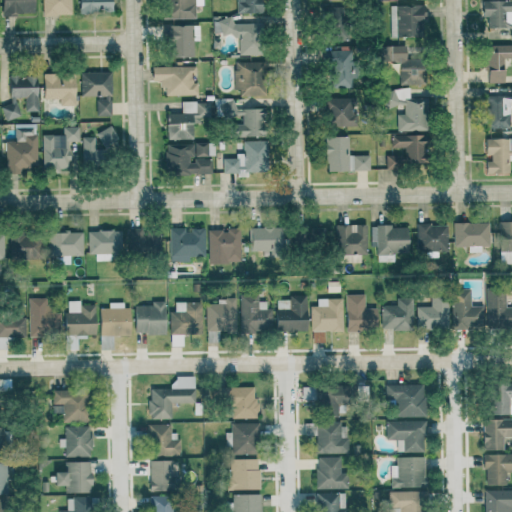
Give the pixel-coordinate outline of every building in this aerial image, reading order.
[(33,14),(32,0),(0,0),(1,15),(33,14)] [(70,15),(70,0),(41,0),(41,15),(70,15)] [(77,0),(78,12),(109,11),(109,0),(77,0)] [(160,0),(161,19),(194,18),(193,0),(160,0)] [(235,0),(236,13),(260,13),(260,0),(235,0)] [(511,0),(489,0),(481,0),(482,17),(487,17),(487,27),(510,27),(510,40),(511,40),(511,0)] [(389,4),(389,37),(422,37),(422,5),(389,4)] [(325,6),(324,40),(347,41),(348,7),(325,6)] [(237,55),(258,54),(258,23),(231,23),(231,19),(211,19),(211,34),(237,34),(237,55)] [(198,25),(162,25),(162,43),(168,43),(168,56),(192,56),(192,41),(198,41),(198,25)] [(485,83),(503,82),(502,58),(511,57),(511,44),(490,45),(490,52),(485,52),(485,83)] [(378,46),(379,61),(394,60),(394,45),(378,46)] [(325,50),(327,86),(349,85),(348,49),(325,50)] [(420,84),(419,58),(397,59),(398,84),(420,84)] [(235,96),(261,95),(260,61),(234,62),(235,96)] [(151,67),(151,80),(161,80),(162,95),(196,95),(195,66),(151,67)] [(110,72),(80,71),(80,95),(110,96),(110,72)] [(74,73),(43,72),(42,98),(59,99),(59,105),(74,106),(74,73)] [(37,111),(36,75),(8,75),(8,97),(24,97),(24,111),(37,111)] [(396,131),(428,130),(426,98),(408,99),(408,89),(382,90),(382,106),(403,106),(403,114),(395,114),(396,131)] [(500,95),(486,95),(485,128),(508,128),(509,115),(500,115),(500,95)] [(349,125),(348,96),(322,97),(323,126),(349,125)] [(263,136),(262,108),(233,109),(233,98),(214,98),(215,116),(241,116),(241,124),(228,124),(228,137),(263,136)] [(109,115),(110,100),(95,99),(95,114),(109,115)] [(166,140),(192,139),(191,124),(199,124),(199,117),(209,117),(208,101),(180,102),(181,113),(165,113),(166,140)] [(5,120),(19,117),(15,103),(1,106),(5,120)] [(78,126),(62,127),(62,134),(41,135),(42,172),(59,172),(59,167),(68,166),(68,141),(78,141),(78,126)] [(35,127),(14,127),(14,141),(4,141),(5,173),(36,172),(35,127)] [(81,133),(82,164),(108,163),(107,143),(114,143),(113,132),(81,133)] [(390,148),(403,147),(404,163),(423,162),(422,134),(390,135),(390,148)] [(324,171),(368,171),(368,155),(347,155),(347,136),(324,136),(324,171)] [(511,137),(485,139),(485,155),(486,155),(487,175),(508,174),(507,155),(511,155),(511,137)] [(222,173),(236,172),(236,177),(246,177),(246,169),(265,169),(265,140),(242,141),(242,156),(222,156),(222,173)] [(213,143),(164,143),(164,174),(210,174),(210,157),(213,157),(213,143)] [(498,251),(511,250),(511,221),(497,221),(498,251)] [(487,222),(452,223),(453,246),(467,246),(467,252),(480,252),(480,244),(488,244),(487,222)] [(335,224),(334,254),(365,254),(366,225),(335,224)] [(416,224),(415,251),(424,251),(424,258),(437,258),(437,251),(445,251),(446,224),(416,224)] [(375,262),(392,261),(392,253),(407,253),(406,225),(369,226),(370,247),(375,247),(375,262)] [(203,255),(203,229),(183,229),(183,227),(168,227),(169,261),(188,261),(188,256),(203,255)] [(249,228),(250,251),(278,250),(277,227),(249,228)] [(160,255),(159,231),(141,231),(141,228),(126,228),(127,256),(160,255)] [(207,262),(239,261),(238,228),(226,228),(226,229),(206,230),(207,262)] [(322,229),(292,230),(293,248),(323,247),(322,229)] [(120,230),(86,231),(87,254),(94,254),(94,260),(110,260),(110,252),(120,251),(120,230)] [(82,233),(48,232),(48,263),(68,264),(69,255),(81,255),(82,233)] [(9,258),(39,258),(38,233),(8,233),(9,258)] [(359,263),(359,255),(337,254),(337,262),(359,263)] [(485,328),(511,327),(511,306),(504,307),(504,288),(485,288),(485,328)] [(451,328),(482,328),(481,306),(469,306),(469,289),(450,289),(451,328)] [(257,294),(238,294),(239,332),(271,331),(270,309),(265,309),(265,301),(257,301),(257,294)] [(363,294),(344,295),(345,332),(376,331),(375,308),(363,308),(363,294)] [(415,306),(415,329),(445,329),(446,295),(429,294),(429,306),(415,306)] [(275,331),(305,331),(305,295),(288,295),(288,299),(275,299),(275,331)] [(410,297),(395,298),(395,305),(379,305),(380,330),(411,329),(410,297)] [(50,298),(28,298),(28,336),(59,336),(59,312),(50,312),(50,298)] [(234,298),(216,298),(216,303),(204,303),(205,342),(218,342),(218,334),(235,333),(234,298)] [(341,331),(341,299),(316,298),(316,306),(309,305),(309,331),(341,331)] [(94,304),(79,305),(79,300),(66,301),(67,311),(63,311),(63,335),(94,334),(94,304)] [(133,305),(134,334),(164,333),(164,301),(151,301),(151,305),(133,305)] [(200,301),(173,302),(174,311),(168,311),(169,334),(200,333),(200,301)] [(128,304),(107,304),(107,308),(98,308),(99,334),(129,333),(128,304)] [(24,317),(0,316),(0,336),(24,337),(24,317)] [(508,414),(508,398),(511,397),(511,382),(487,383),(488,414),(508,414)] [(384,384),(384,399),(395,399),(394,416),(423,417),(424,385),(384,384)] [(252,386),(215,387),(215,405),(230,404),(230,419),(256,418),(255,401),(252,401),(252,386)] [(336,386),(315,386),(316,416),(337,415),(336,386)] [(51,413),(61,413),(61,422),(84,422),(84,390),(51,391),(51,413)] [(511,418),(482,419),(482,450),(502,449),(502,436),(511,436),(511,418)] [(423,421),(385,420),(384,439),(396,440),(395,451),(423,452),(423,421)] [(225,447),(230,447),(230,454),(257,454),(256,422),(229,423),(230,432),(224,432),(225,447)] [(314,453),(347,453),(347,438),(339,437),(339,423),(303,422),(303,435),(314,435),(314,453)] [(148,456),(180,455),(179,440),(170,440),(169,424),(147,424),(148,456)] [(63,456),(89,457),(90,427),(63,426),(63,438),(58,438),(57,447),(63,447),(63,456)] [(511,453),(483,454),(484,485),(505,484),(505,472),(511,472),(511,453)] [(315,488),(343,488),(344,457),(315,457),(315,488)] [(389,486),(423,487),(424,457),(395,457),(395,465),(389,465),(389,486)] [(257,489),(257,458),(227,458),(227,489),(257,489)] [(171,460),(148,460),(148,490),(172,490),(171,460)] [(89,461),(63,461),(63,472),(53,472),(53,485),(64,485),(64,492),(90,492),(89,461)] [(511,511),(511,489),(483,490),(482,511),(511,511)] [(387,491),(388,508),(391,508),(390,511),(422,511),(422,490),(387,491)] [(337,492),(316,493),(316,511),(342,511),(343,509),(338,509),(337,492)] [(258,511),(259,493),(231,494),(231,502),(221,502),(220,511),(258,511)] [(148,511),(170,511),(170,495),(148,496),(148,511)] [(87,511),(87,497),(65,497),(65,510),(57,510),(56,511),(87,511)]
